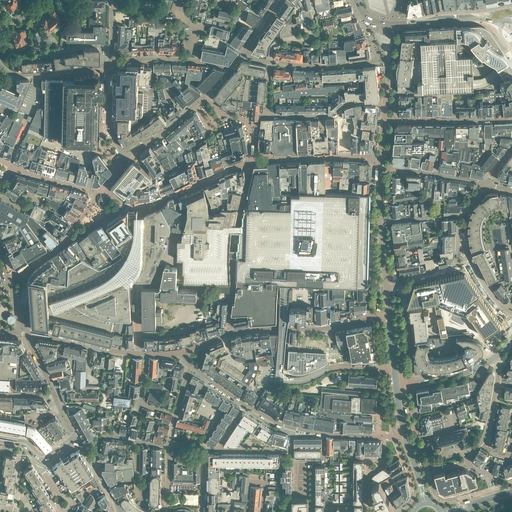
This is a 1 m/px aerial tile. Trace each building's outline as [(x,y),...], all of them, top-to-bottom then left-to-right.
[(6,7),(7,6),(10,10),(11,9),(11,10),(14,8),(13,8),(14,7),(19,4),(18,2),(20,1),(20,0),(2,0),(3,0),(5,3),(4,4),(6,7)] [(163,0),(161,9),(160,13),(167,15),(172,1),(176,3),(176,0),(180,0),(181,0),(163,0)] [(192,0),(191,6),(190,12),(190,14),(194,14),(194,15),(194,16),(195,16),(196,16),(197,16),(198,15),(199,15),(201,5),(202,5),(204,7),(208,5),(208,0),(192,0)] [(288,13),(288,12),(290,10),(293,6),(286,0),(283,5),(286,7),(284,11),(288,13)] [(303,3),(303,4),(302,4),(302,10),(301,11),(301,12),(299,11),(298,16),(299,16),(300,22),(297,22),(297,24),(300,23),(306,22),(305,18),(304,14),(311,12),(310,9),(312,9),(309,0),(299,0),(300,1),(301,0),(300,0),(303,0),(304,2),(303,3)] [(330,9),(330,8),(328,0),(325,1),(324,0),(314,0),(316,5),(316,8),(317,12),(324,10),(325,10),(328,9),(330,9)] [(408,0),(407,8),(406,14),(407,16),(412,16),(412,15),(416,15),(416,14),(420,14),(424,14),(423,8),(421,0),(408,0)] [(422,0),(424,8),(425,13),(426,13),(431,13),(428,0),(422,0)] [(437,12),(437,10),(435,0),(428,0),(431,13),(437,12)] [(442,0),(435,0),(437,10),(438,10),(439,10),(440,10),(441,10),(442,10),(443,10),(443,9),(444,9),(442,0)] [(442,0),(444,9),(447,9),(449,8),(453,8),(453,9),(457,8),(457,7),(455,0),(442,0)] [(105,6),(105,5),(105,3),(105,2),(105,1),(90,1),(89,9),(95,9),(95,16),(89,16),(89,25),(88,25),(89,25),(104,26),(105,8),(105,6)] [(254,3),(253,4),(265,12),(268,8),(262,4),(259,2),(254,3)] [(253,10),(262,16),(265,12),(253,4),(256,6),(253,10)] [(291,14),(288,12),(288,13),(284,11),(286,7),(283,5),(277,13),(284,18),(287,19),(290,14),(291,14)] [(346,8),(336,10),(338,16),(339,16),(341,16),(342,19),(351,17),(350,14),(352,13),(353,13),(352,7),(350,7),(346,8)] [(42,21),(42,22),(41,22),(49,32),(62,21),(54,11),(51,14),(52,16),(48,19),(46,20),(45,19),(44,20),(44,19),(42,21)] [(205,22),(212,23),(213,18),(207,17),(208,11),(205,11),(203,13),(202,19),(206,20),(205,22)] [(215,14),(213,20),(229,24),(233,13),(233,12),(230,11),(229,13),(220,11),(219,15),(215,14)] [(252,19),(257,22),(261,18),(248,12),(247,17),(252,19)] [(306,22),(313,20),(311,12),(304,14),(305,18),(306,22)] [(292,24),(295,24),(297,24),(297,22),(300,22),(299,16),(298,16),(294,17),(290,14),(287,19),(286,20),(292,23),(292,24)] [(257,43),(263,46),(270,48),(270,47),(270,46),(271,45),(272,44),(274,41),(276,40),(278,38),(281,37),(283,37),(285,36),(292,35),(290,23),(276,15),(259,39),(256,42),(257,43)] [(254,27),(257,22),(252,19),(247,17),(246,22),(250,24),(250,23),(254,27)] [(204,44),(203,48),(201,58),(201,59),(220,62),(220,60),(222,60),(224,52),(227,44),(227,43),(226,43),(228,39),(230,30),(232,25),(213,20),(212,25),(210,34),(208,38),(206,37),(204,44)] [(350,22),(353,31),(354,31),(354,29),(361,28),(358,21),(352,22),(351,21),(350,22)] [(353,34),(353,31),(350,22),(342,24),(342,26),(345,25),(346,28),(345,28),(346,32),(348,31),(349,35),(353,34)] [(82,31),(67,31),(67,40),(93,41),(94,41),(104,41),(104,42),(105,42),(105,26),(104,26),(89,25),(88,25),(85,25),(83,29),(82,31)] [(115,51),(128,51),(128,43),(128,41),(131,41),(131,29),(127,29),(127,31),(125,31),(125,26),(118,25),(117,43),(115,43),(115,51)] [(240,29),(249,34),(253,29),(249,27),(243,25),(240,29)] [(457,27),(457,35),(457,40),(460,40),(462,40),(464,40),(466,40),(467,40),(468,40),(468,41),(469,41),(470,42),(472,46),(475,49),(477,52),(480,55),(484,57),(487,60),(491,62),(492,63),(495,64),(496,65),(497,65),(497,66),(497,67),(498,67),(503,76),(504,77),(511,75),(511,64),(505,54),(491,32),(490,32),(490,31),(489,31),(489,30),(488,30),(488,29),(487,29),(487,28),(486,28),(485,27),(484,27),(483,27),(483,26),(482,26),(481,26),(480,26),(479,26),(478,26),(477,26),(469,26),(465,26),(457,27)] [(449,27),(429,29),(430,36),(449,35),(457,35),(457,27),(449,27)] [(364,34),(361,28),(354,29),(354,31),(353,31),(353,34),(354,37),(355,37),(363,34),(364,34)] [(245,40),(249,34),(240,29),(236,35),(245,40)] [(424,29),(417,29),(417,34),(418,34),(418,39),(425,39),(424,29)] [(13,34),(12,35),(13,38),(12,38),(14,43),(14,42),(16,46),(17,48),(20,46),(20,45),(22,44),(23,45),(27,44),(26,42),(25,36),(27,35),(25,30),(22,31),(22,30),(21,30),(20,30),(20,31),(19,31),(18,31),(18,32),(17,32),(13,34)] [(402,38),(412,38),(412,34),(411,34),(411,30),(404,30),(403,31),(403,32),(402,37),(402,38)] [(32,33),(36,43),(35,44),(37,48),(41,47),(40,45),(43,43),(42,41),(41,41),(37,31),(34,32),(32,33)] [(236,35),(234,33),(232,32),(231,37),(229,37),(226,42),(230,44),(238,49),(241,46),(240,45),(242,43),(245,40),(236,35)] [(413,59),(410,84),(414,84),(414,91),(422,91),(422,92),(432,91),(432,92),(452,92),(452,91),(456,91),(465,90),(474,90),(473,72),(473,71),(472,56),(465,56),(465,49),(463,40),(462,40),(460,40),(457,40),(457,35),(449,35),(430,36),(430,41),(425,42),(419,42),(420,59),(413,59)] [(354,49),(368,46),(365,37),(356,39),(345,41),(338,41),(333,41),(329,40),(329,49),(336,49),(345,49),(346,49),(354,48),(354,49)] [(401,49),(400,57),(413,59),(420,59),(419,42),(403,41),(402,41),(401,49)] [(257,54),(259,55),(263,46),(257,43),(252,51),(255,53),(257,54)] [(264,56),(267,57),(268,57),(270,48),(263,46),(259,55),(262,56),(264,56)] [(355,54),(362,53),(369,52),(369,47),(369,46),(368,46),(354,49),(355,54)] [(325,63),(330,63),(329,49),(321,48),(321,62),(325,63)] [(53,57),(54,60),(55,69),(59,68),(58,67),(60,67),(61,68),(68,67),(68,66),(70,66),(74,66),(80,65),(79,62),(98,63),(98,62),(98,50),(98,49),(83,49),(83,53),(82,53),(82,50),(78,51),(77,51),(78,53),(73,54),(64,55),(53,57)] [(336,49),(329,49),(330,63),(337,62),(336,49)] [(345,49),(336,49),(337,62),(346,61),(346,55),(346,49),(345,49)] [(369,52),(362,53),(355,54),(349,55),(350,61),(370,58),(369,51),(369,52)] [(315,62),(319,62),(319,54),(315,54),(306,53),(305,62),(309,62),(315,62)] [(397,81),(398,81),(397,82),(398,83),(398,84),(410,84),(413,59),(400,57),(400,63),(399,64),(399,67),(399,69),(398,74),(398,75),(397,81)] [(265,75),(267,66),(250,63),(250,62),(243,61),(238,68),(239,69),(242,71),(265,75)] [(18,71),(27,71),(27,62),(27,63),(22,63),(18,63),(18,64),(18,68),(18,71)] [(193,78),(195,65),(189,65),(185,82),(188,83),(191,78),(193,78)] [(206,66),(201,66),(200,79),(209,70),(210,69),(209,67),(206,66)] [(348,87),(348,91),(344,91),(346,100),(350,100),(355,100),(355,101),(362,100),(365,100),(365,101),(369,101),(372,100),(372,101),(378,101),(378,100),(378,96),(379,96),(378,93),(378,87),(378,81),(377,81),(377,73),(376,73),(376,66),(370,67),(363,68),(343,70),(322,71),(323,79),(344,78),(344,77),(358,77),(358,82),(351,82),(351,87),(348,87)] [(117,82),(115,126),(116,126),(117,126),(118,126),(118,131),(121,135),(121,136),(128,148),(154,133),(166,123),(159,114),(159,110),(159,109),(158,109),(158,94),(156,83),(153,83),(152,83),(153,73),(151,73),(151,67),(141,67),(127,67),(117,67),(117,82)] [(223,73),(225,70),(221,69),(213,67),(213,68),(210,71),(218,78),(220,76),(221,74),(223,73)] [(271,73),(271,76),(271,79),(273,79),(276,80),(276,81),(277,81),(279,81),(279,80),(279,78),(280,75),(279,75),(279,72),(280,72),(281,70),(278,69),(277,68),(276,68),(275,69),(274,71),(274,73),(271,73)] [(239,69),(220,90),(228,96),(244,77),(239,73),(242,71),(239,69)] [(264,80),(264,76),(242,72),(240,69),(237,73),(240,75),(227,97),(220,98),(228,105),(240,106),(240,108),(242,109),(251,109),(251,108),(251,103),(254,104),(254,102),(264,102),(265,97),(265,91),(266,86),(266,80),(264,80)] [(482,79),(478,79),(479,88),(483,87),(486,86),(490,84),(501,77),(495,69),(485,77),(482,79)] [(218,78),(210,71),(200,81),(199,80),(194,80),(191,85),(199,89),(202,92),(203,91),(204,92),(212,85),(217,80),(218,78)] [(315,71),(315,80),(317,80),(320,80),(320,82),(319,83),(318,83),(319,87),(323,86),(322,81),(322,71),(315,71)] [(74,81),(62,81),(61,137),(61,143),(96,144),(97,99),(97,98),(102,98),(103,78),(100,78),(100,77),(99,76),(98,76),(97,75),(97,73),(74,76),(74,81)] [(511,75),(504,77),(503,77),(500,79),(502,94),(506,93),(505,92),(511,90),(511,75)] [(0,86),(1,87),(0,88),(0,100),(17,108),(17,109),(18,106),(29,82),(29,81),(29,80),(28,80),(28,79),(27,79),(26,79),(19,79),(18,79),(17,80),(16,80),(16,81),(16,86),(16,87),(16,88),(17,89),(16,92),(2,86),(1,85),(0,85),(0,86)] [(176,79),(171,80),(174,86),(177,90),(173,93),(175,96),(177,94),(178,93),(179,95),(187,104),(188,104),(201,94),(201,93),(201,92),(190,85),(183,80),(181,82),(180,80),(179,79),(178,79),(176,79)] [(62,80),(45,80),(42,80),(41,88),(42,88),(42,91),(45,91),(44,108),(38,108),(34,118),(29,116),(28,118),(27,120),(32,122),(29,129),(41,134),(44,135),(44,136),(45,136),(59,137),(61,137),(62,81),(62,80)] [(284,92),(296,90),(295,84),(287,85),(286,84),(285,84),(285,82),(284,81),(283,84),(283,89),(284,92)] [(160,100),(166,98),(164,88),(163,88),(161,83),(160,83),(157,84),(158,90),(160,100)] [(296,90),(284,92),(281,92),(280,92),(274,93),(274,98),(279,98),(279,100),(282,100),(284,100),(284,98),(307,98),(307,95),(325,94),(325,95),(329,94),(329,92),(337,91),(337,90),(342,89),(342,91),(345,90),(344,85),(343,85),(329,85),(323,86),(319,87),(316,87),(312,88),(307,88),(296,90)] [(228,96),(220,90),(214,97),(213,97),(222,105),(220,107),(228,111),(229,109),(237,110),(238,105),(242,105),(243,101),(238,100),(238,99),(232,99),(232,101),(226,98),(228,96)] [(452,92),(432,92),(432,95),(432,106),(433,114),(438,114),(438,115),(442,115),(441,103),(452,102),(452,101),(452,92)] [(177,94),(175,96),(174,97),(183,108),(183,107),(186,104),(186,105),(187,104),(179,95),(178,93),(177,94)] [(502,93),(495,94),(495,98),(495,104),(493,104),(494,116),(495,116),(497,116),(497,117),(500,116),(501,115),(503,115),(503,116),(504,116),(502,97),(502,93)] [(334,101),(333,102),(338,107),(345,101),(341,96),(340,96),(339,94),(333,99),(334,101)] [(160,102),(161,102),(165,101),(167,104),(166,104),(174,114),(175,113),(176,114),(180,110),(177,106),(176,106),(174,103),(171,105),(167,101),(166,98),(160,100),(160,102)] [(167,104),(165,101),(161,102),(166,109),(164,111),(166,114),(170,119),(174,116),(173,115),(174,114),(166,104),(167,104)] [(258,120),(259,119),(259,112),(262,112),(262,113),(263,113),(264,102),(256,102),(248,101),(243,101),(242,105),(242,109),(251,109),(251,108),(252,108),(251,120),(258,120)] [(329,104),(329,113),(331,113),(331,112),(338,107),(333,102),(330,104),(329,104)] [(452,105),(452,102),(441,103),(442,115),(452,115),(452,105)] [(355,116),(352,117),(354,121),(354,125),(354,126),(354,127),(360,127),(375,129),(375,128),(376,123),(377,112),(377,111),(363,109),(364,106),(362,105),(354,106),(355,114),(355,116)] [(345,112),(342,112),(343,118),(352,117),(355,116),(355,114),(354,106),(353,107),(350,107),(349,108),(348,108),(347,108),(346,109),(345,109),(344,110),(345,110),(345,112)] [(195,112),(194,113),(191,115),(193,118),(190,121),(192,123),(191,124),(192,125),(193,124),(195,120),(199,118),(197,113),(196,112),(195,112)] [(16,139),(22,125),(19,124),(23,116),(18,113),(14,120),(12,125),(9,131),(6,139),(0,149),(0,156),(9,160),(12,153),(12,152),(11,152),(14,147),(14,146),(16,140),(17,139),(16,139)] [(191,115),(184,121),(189,127),(192,125),(191,124),(192,123),(190,121),(193,118),(191,115)] [(0,137),(6,126),(8,123),(12,125),(14,120),(7,117),(5,120),(4,120),(2,123),(0,126),(0,137)] [(337,120),(335,120),(335,123),(338,123),(338,127),(338,129),(338,131),(338,137),(338,140),(339,152),(345,152),(352,152),(351,133),(352,133),(353,134),(353,133),(354,128),(354,127),(354,126),(354,125),(354,121),(352,117),(343,118),(337,118),(337,120)] [(192,128),(194,130),(197,129),(196,128),(203,124),(199,118),(195,120),(193,124),(195,126),(192,128)] [(260,127),(260,131),(265,131),(273,131),(273,119),(261,119),(260,127)] [(273,131),(273,144),(275,144),(275,154),(278,154),(287,153),(298,153),(297,120),(286,120),(286,119),(277,119),(274,119),(273,119),(273,131)] [(326,119),(318,120),(320,137),(328,137),(327,126),(326,119)] [(335,119),(326,119),(327,126),(328,137),(338,137),(338,131),(338,129),(338,127),(338,123),(335,123),(335,120),(335,119)] [(297,120),(298,153),(300,153),(307,153),(309,153),(308,145),(309,145),(309,142),(308,138),(313,137),(312,132),(311,125),(311,120),(303,120),(297,120)] [(318,120),(311,120),(311,125),(312,132),(313,137),(320,137),(318,120)] [(187,129),(189,127),(184,121),(179,125),(187,134),(189,132),(187,129)] [(0,149),(6,139),(9,131),(12,125),(8,123),(6,126),(0,137),(0,149)] [(205,129),(203,124),(196,128),(197,129),(194,130),(197,136),(199,135),(200,134),(199,132),(205,129)] [(245,132),(244,129),(243,125),(242,125),(242,124),(242,125),(235,126),(224,130),(226,136),(227,136),(227,137),(231,136),(232,136),(245,133),(245,132)] [(482,138),(479,137),(479,127),(480,124),(469,124),(469,125),(468,138),(468,147),(474,148),(482,148),(482,138)] [(492,150),(492,145),(492,144),(492,142),(492,139),(492,137),(492,124),(485,124),(484,137),(485,137),(485,138),(482,138),(482,148),(482,152),(490,152),(491,152),(492,150)] [(182,133),(184,136),(186,135),(187,134),(179,125),(175,129),(180,135),(182,133)] [(438,148),(437,159),(438,159),(438,157),(440,158),(439,170),(440,171),(456,174),(459,153),(459,148),(454,148),(455,138),(455,125),(454,125),(446,125),(445,134),(445,139),(440,138),(438,138),(437,148),(438,148)] [(354,128),(353,133),(358,134),(358,136),(363,137),(366,138),(374,139),(374,138),(375,135),(375,130),(360,128),(354,128)] [(29,129),(28,133),(32,135),(43,139),(43,137),(44,136),(44,135),(41,134),(29,129)] [(178,137),(180,135),(175,129),(171,133),(179,143),(180,142),(179,141),(180,139),(178,137)] [(205,129),(199,132),(200,134),(199,135),(201,138),(208,134),(206,130),(205,129)] [(219,144),(222,151),(220,152),(221,153),(228,151),(227,149),(223,138),(222,131),(217,134),(217,135),(219,144)] [(264,140),(264,151),(270,150),(270,151),(271,144),(273,144),(273,131),(265,131),(264,140)] [(418,134),(412,134),(412,131),(404,131),(395,131),(394,140),(423,139),(423,134),(418,134)] [(20,165),(28,145),(29,142),(32,135),(28,133),(23,140),(26,141),(25,145),(20,144),(20,146),(20,147),(19,147),(15,157),(13,162),(20,165)] [(181,140),(180,139),(179,141),(180,142),(179,143),(171,133),(167,136),(167,138),(171,142),(166,146),(172,154),(172,155),(174,158),(178,156),(184,152),(190,149),(194,147),(197,146),(194,142),(191,143),(188,144),(183,146),(181,143),(182,142),(181,141),(181,140)] [(237,161),(244,159),(246,158),(245,154),(249,152),(247,143),(247,142),(246,139),(246,136),(245,133),(232,136),(236,147),(233,148),(237,161)] [(32,135),(29,142),(38,145),(40,146),(41,142),(43,139),(32,135)] [(222,151),(219,144),(217,135),(212,137),(208,138),(210,145),(207,146),(208,148),(210,155),(211,158),(211,160),(210,160),(211,162),(212,162),(214,171),(217,170),(225,167),(222,158),(221,153),(220,152),(222,151)] [(229,149),(233,148),(236,147),(232,136),(231,136),(227,137),(223,138),(227,149),(229,149)] [(358,136),(357,136),(358,140),(358,151),(361,151),(361,152),(361,151),(363,151),(366,151),(366,145),(366,139),(363,139),(363,137),(358,136)] [(320,137),(313,137),(315,153),(321,153),(322,153),(320,137)] [(328,137),(320,137),(322,153),(329,152),(328,139),(328,137)] [(338,137),(328,137),(328,139),(329,152),(330,152),(338,152),(339,152),(338,140),(338,137)] [(366,138),(363,137),(363,139),(366,139),(366,145),(366,151),(370,151),(371,151),(372,150),(372,149),(373,146),(373,142),(374,142),(373,142),(374,141),(374,140),(374,139),(366,138)] [(455,138),(454,148),(459,148),(468,147),(468,138),(462,138),(456,138),(455,138)] [(208,174),(214,171),(212,162),(211,162),(210,160),(211,160),(211,158),(210,155),(208,148),(207,146),(206,139),(199,144),(200,144),(199,144),(204,162),(205,164),(208,174)] [(159,154),(163,160),(172,155),(172,154),(166,146),(163,140),(153,147),(156,152),(158,155),(159,154)] [(426,153),(427,147),(427,140),(424,140),(424,141),(394,141),(393,152),(408,153),(411,151),(417,151),(417,149),(424,149),(423,153),(426,153)] [(37,149),(38,145),(29,142),(28,145),(20,165),(26,167),(26,168),(27,168),(30,158),(31,158),(33,153),(33,152),(36,148),(37,149)] [(194,147),(190,149),(191,151),(191,152),(192,155),(194,162),(194,164),(194,162),(196,162),(196,163),(196,164),(204,162),(199,144),(197,146),(194,147)] [(501,157),(504,153),(507,148),(499,145),(495,144),(492,144),(492,145),(492,150),(498,155),(501,157)] [(42,147),(40,146),(38,145),(37,149),(36,148),(33,152),(33,153),(31,158),(30,158),(27,168),(29,168),(29,169),(35,170),(42,148),(42,147)] [(153,147),(150,148),(162,165),(164,164),(168,161),(174,158),(172,155),(163,160),(159,154),(158,155),(156,152),(153,147)] [(438,148),(437,148),(434,148),(431,147),(427,147),(426,153),(426,158),(425,158),(423,158),(423,161),(422,161),(421,167),(423,168),(424,168),(425,169),(433,170),(435,160),(437,161),(437,159),(438,148)] [(472,159),(474,148),(468,147),(459,148),(459,153),(456,174),(460,174),(460,175),(469,176),(470,176),(472,169),(472,166),(471,166),(472,164),(472,161),(472,159)] [(46,150),(42,148),(35,170),(41,172),(47,150),(46,150)] [(162,165),(150,148),(141,153),(145,159),(156,175),(165,169),(162,165)] [(227,149),(228,151),(228,154),(231,164),(237,161),(233,148),(229,149),(227,149)] [(500,158),(497,156),(498,155),(492,150),(491,152),(490,152),(482,152),(482,148),(474,148),(472,159),(478,161),(478,162),(479,162),(482,165),(486,170),(486,169),(493,167),(500,158)] [(191,151),(190,149),(184,152),(185,154),(189,167),(191,182),(196,180),(197,180),(198,179),(197,176),(194,164),(194,162),(192,155),(191,152),(191,151)] [(41,172),(46,173),(53,175),(55,166),(56,164),(54,163),(57,155),(47,150),(41,172)] [(231,164),(228,154),(228,151),(221,153),(222,158),(225,167),(231,164)] [(184,152),(178,156),(180,166),(178,167),(179,169),(186,184),(191,182),(189,167),(185,154),(184,152)] [(415,167),(418,167),(419,167),(420,159),(421,158),(422,153),(412,153),(411,155),(412,155),(411,166),(413,167),(413,166),(415,166),(415,167)] [(98,154),(92,158),(92,159),(95,171),(97,172),(97,173),(99,174),(98,180),(100,184),(100,183),(110,171),(107,167),(98,154)] [(66,155),(62,162),(65,162),(65,163),(67,164),(69,165),(69,168),(66,179),(74,181),(75,181),(77,172),(79,165),(80,161),(77,160),(66,155)] [(406,160),(405,166),(406,166),(411,166),(412,155),(411,155),(402,155),(402,160),(406,160)] [(178,156),(174,158),(168,161),(181,187),(186,184),(179,169),(178,167),(180,166),(178,156)] [(54,175),(53,176),(54,176),(60,178),(61,178),(65,163),(65,162),(62,162),(60,161),(58,160),(57,159),(56,163),(57,163),(57,165),(54,175)] [(472,169),(470,176),(475,177),(478,162),(478,161),(472,159),(472,161),(472,164),(471,166),(472,166),(472,169)] [(123,173),(111,187),(112,188),(118,193),(119,193),(122,196),(126,199),(126,200),(132,191),(137,187),(145,186),(149,185),(150,184),(149,181),(151,181),(153,180),(155,179),(154,178),(153,179),(151,176),(141,167),(141,166),(135,161),(132,164),(131,163),(123,172),(123,173)] [(162,165),(165,169),(168,174),(169,173),(170,177),(176,189),(181,187),(168,161),(164,164),(162,165)] [(299,162),(299,173),(299,194),(291,194),(291,208),(265,206),(249,204),(249,207),(245,207),(245,215),(244,215),(244,216),(243,216),(243,220),(243,224),(242,224),(242,231),(242,232),(241,232),(240,241),(239,241),(239,249),(238,249),(238,251),(238,256),(237,280),(255,281),(280,281),(280,283),(280,285),(313,286),(366,287),(367,287),(367,284),(368,278),(367,278),(367,277),(368,261),(369,194),(367,194),(325,193),(325,187),(325,161),(320,162),(320,161),(319,161),(319,162),(315,162),(314,162),(307,162),(306,163),(306,165),(304,165),(302,165),(302,163),(301,162),(299,162)] [(334,168),(333,175),(339,175),(343,176),(343,168),(343,167),(344,161),(342,161),(339,161),(334,161),(334,167),(334,168)] [(503,167),(501,169),(505,172),(507,173),(508,170),(509,168),(511,166),(511,165),(507,161),(506,162),(504,165),(503,167)] [(204,176),(205,175),(207,175),(208,174),(205,164),(204,162),(196,164),(197,166),(201,165),(204,176)] [(290,190),(282,190),(282,193),(291,194),(299,194),(299,173),(299,162),(288,163),(289,175),(289,182),(289,184),(290,190)] [(349,177),(348,181),(352,181),(353,181),(359,181),(364,182),(368,182),(369,182),(370,178),(369,178),(364,178),(359,178),(360,170),(360,162),(349,162),(349,169),(349,172),(349,177)] [(271,166),(258,167),(260,197),(249,197),(249,204),(265,206),(291,208),(291,194),(282,193),(282,190),(281,190),(280,163),(279,163),(271,164),(271,166)] [(280,163),(281,190),(282,190),(290,190),(289,184),(289,182),(289,175),(288,163),(287,163),(280,163)] [(77,172),(75,181),(85,184),(85,183),(87,174),(85,167),(79,166),(79,165),(77,172)] [(85,184),(89,185),(90,185),(91,185),(94,173),(91,172),(90,166),(85,167),(87,174),(85,183),(85,184)] [(258,167),(254,167),(253,172),(248,195),(247,197),(249,197),(260,197),(258,167)] [(501,169),(497,174),(498,174),(499,178),(500,179),(500,180),(506,182),(508,182),(509,178),(510,173),(507,173),(505,172),(501,169)] [(333,181),(333,189),(340,189),(348,190),(349,182),(352,183),(352,181),(348,181),(349,177),(349,172),(348,172),(348,174),(346,174),(346,176),(343,176),(339,175),(333,175),(333,181)] [(94,173),(91,185),(92,185),(95,186),(97,186),(97,185),(100,184),(98,180),(99,174),(97,173),(96,173),(94,173)] [(167,193),(176,189),(170,177),(169,173),(168,174),(161,177),(162,180),(164,185),(167,193)] [(12,182),(17,185),(21,176),(20,176),(20,175),(15,174),(14,176),(13,179),(12,179),(13,179),(11,181),(11,182),(12,182)] [(406,190),(413,191),(414,175),(406,175),(406,187),(406,190)] [(421,176),(414,175),(413,191),(414,191),(414,187),(421,188),(421,176)] [(22,188),(22,187),(27,179),(28,178),(27,178),(24,177),(25,177),(22,176),(21,176),(17,185),(20,187),(22,188)] [(225,176),(220,178),(223,189),(224,199),(228,199),(228,195),(228,192),(228,191),(227,185),(225,176)] [(435,177),(427,176),(425,176),(424,187),(425,189),(427,190),(427,192),(425,200),(433,199),(434,183),(435,179),(435,177)] [(161,177),(156,179),(159,187),(162,195),(167,193),(164,185),(162,180),(161,177)] [(391,191),(390,194),(401,193),(405,193),(405,185),(404,182),(404,181),(401,181),(401,177),(391,177),(391,182),(391,183),(391,191)] [(30,178),(29,178),(28,178),(27,179),(22,187),(22,188),(29,190),(30,186),(31,186),(33,179),(33,180),(29,179),(30,178)] [(220,179),(210,183),(214,191),(216,198),(216,199),(220,208),(223,206),(228,206),(228,199),(224,199),(223,189),(220,178),(220,179)] [(35,193),(36,193),(39,181),(36,180),(36,181),(33,180),(33,179),(31,186),(30,186),(29,190),(36,192),(35,193)] [(151,181),(149,181),(150,184),(149,185),(151,198),(162,195),(159,187),(156,179),(155,179),(153,180),(151,181)] [(39,181),(36,193),(38,195),(38,194),(40,195),(41,191),(42,191),(44,182),(40,181),(40,182),(39,181)] [(353,181),(353,190),(367,191),(368,191),(369,191),(370,191),(370,182),(369,182),(368,182),(364,182),(359,181),(353,181)] [(8,188),(9,188),(10,189),(14,192),(15,192),(14,193),(17,194),(18,194),(21,190),(19,189),(20,187),(17,185),(12,182),(11,182),(9,185),(8,187),(7,187),(7,188),(8,188)] [(45,195),(47,196),(50,184),(48,184),(48,183),(48,184),(44,183),(44,182),(42,191),(41,191),(40,195),(44,196),(45,195)] [(467,183),(460,182),(459,189),(466,191),(467,183)] [(206,199),(207,201),(216,199),(216,198),(214,191),(210,183),(204,186),(207,199),(206,199)] [(466,191),(472,192),(473,189),(474,184),(467,183),(466,191)] [(52,198),(53,195),(53,194),(57,186),(56,185),(56,186),(51,184),(50,184),(47,196),(50,197),(52,198)] [(56,199),(63,187),(62,187),(57,186),(53,194),(53,195),(52,198),(55,200),(56,199)] [(145,186),(137,187),(139,200),(145,199),(145,186)] [(183,233),(183,234),(182,240),(178,240),(177,260),(183,260),(183,273),(184,273),(184,282),(230,283),(230,280),(230,276),(230,272),(231,272),(231,268),(230,268),(230,264),(231,264),(231,260),(229,260),(230,256),(229,256),(230,255),(229,250),(230,250),(230,246),(230,243),(230,239),(230,235),(231,235),(231,231),(233,231),(233,230),(234,225),(235,225),(238,209),(237,209),(221,209),(221,212),(215,213),(214,214),(210,214),(207,202),(207,201),(206,199),(207,199),(204,186),(204,187),(203,187),(203,186),(186,195),(186,194),(189,205),(188,205),(188,214),(186,223),(183,231),(183,233)] [(61,201),(68,189),(69,189),(63,187),(56,199),(61,201)] [(132,191),(126,200),(133,201),(139,200),(137,187),(132,191)] [(10,197),(14,192),(10,189),(9,188),(8,188),(7,188),(4,193),(10,197)] [(70,190),(68,193),(80,198),(82,192),(71,189),(70,190)] [(15,192),(14,192),(10,197),(17,201),(19,196),(18,195),(18,194),(17,194),(14,193),(15,192)] [(87,201),(89,197),(88,194),(84,193),(82,192),(80,198),(87,201)] [(239,202),(240,198),(241,194),(234,192),(228,192),(228,195),(228,199),(228,206),(228,208),(232,208),(232,207),(236,207),(236,208),(238,208),(238,207),(238,206),(239,202)] [(401,200),(412,199),(411,192),(404,193),(400,194),(401,200)] [(87,201),(80,198),(68,193),(66,197),(73,201),(84,206),(86,202),(87,202),(87,201)] [(470,247),(472,251),(473,254),(473,255),(474,256),(483,251),(484,250),(486,249),(484,243),(483,237),(482,231),(483,225),(483,224),(484,220),(484,219),(486,215),(490,212),(489,212),(491,210),(491,211),(495,207),(500,206),(498,194),(498,193),(494,193),(493,193),(492,193),(491,193),(490,193),(489,193),(488,193),(487,194),(486,195),(485,196),(484,197),(484,198),(482,200),(482,201),(474,208),(474,209),(473,211),(470,216),(471,216),(470,219),(470,218),(468,224),(469,224),(468,227),(468,232),(469,232),(469,235),(468,235),(470,244),(471,246),(470,247)] [(188,214),(188,205),(189,205),(186,194),(185,195),(178,198),(180,205),(181,207),(184,207),(185,213),(188,214)] [(400,201),(401,200),(400,194),(391,195),(391,202),(396,201),(397,202),(399,201),(400,201)] [(500,194),(498,194),(500,206),(502,207),(502,209),(508,210),(506,195),(500,194)] [(76,216),(77,215),(76,215),(68,209),(61,205),(61,204),(55,200),(52,198),(50,197),(47,196),(46,204),(54,208),(54,209),(55,210),(54,212),(63,216),(70,220),(72,221),(73,221),(73,220),(76,216)] [(184,212),(185,213),(184,207),(181,207),(180,205),(178,198),(178,197),(173,198),(173,199),(176,209),(182,211),(184,212)] [(0,219),(1,220),(5,222),(8,221),(9,222),(12,220),(18,224),(26,221),(25,221),(28,216),(0,199),(0,219)] [(63,201),(64,202),(71,205),(80,211),(83,207),(83,206),(84,206),(73,201),(72,203),(65,199),(63,201)] [(219,208),(220,208),(216,199),(207,201),(207,202),(210,214),(214,214),(215,213),(221,212),(221,209),(220,209),(219,208)] [(420,203),(417,204),(418,216),(426,215),(425,203),(425,200),(423,200),(422,200),(420,200),(419,200),(420,203)] [(161,208),(170,224),(175,219),(174,218),(180,212),(183,214),(184,212),(182,211),(176,209),(169,205),(168,201),(161,208)] [(76,215),(77,215),(79,213),(80,211),(71,205),(64,202),(63,204),(62,203),(61,204),(61,205),(68,209),(76,215)] [(35,204),(28,216),(33,220),(34,217),(40,220),(45,209),(43,208),(35,204)] [(417,204),(410,204),(410,210),(411,215),(411,217),(418,216),(417,204)] [(444,215),(457,215),(462,206),(444,207),(444,215)] [(135,275),(134,281),(136,281),(138,281),(151,281),(160,259),(161,257),(166,247),(168,243),(169,233),(170,233),(170,230),(171,225),(170,224),(161,208),(161,209),(160,209),(159,209),(159,210),(155,211),(155,212),(154,212),(154,214),(150,214),(147,216),(147,215),(146,216),(144,217),(143,219),(143,224),(143,227),(142,227),(142,229),(142,230),(141,235),(141,241),(141,251),(141,253),(141,259),(140,262),(140,263),(140,265),(139,267),(139,268),(139,272),(139,275),(138,275),(135,275)] [(118,216),(108,223),(109,225),(117,236),(119,239),(121,241),(126,237),(131,233),(133,231),(137,228),(134,228),(134,227),(131,227),(130,227),(129,226),(129,225),(129,221),(129,211),(128,212),(128,211),(123,215),(121,213),(118,216)] [(50,218),(49,220),(53,224),(65,232),(66,229),(67,228),(71,223),(69,221),(62,217),(62,216),(61,216),(60,216),(56,213),(56,214),(53,213),(53,214),(52,213),(50,217),(51,217),(50,218)] [(28,216),(25,221),(26,221),(36,235),(39,239),(45,247),(47,246),(49,248),(51,247),(53,245),(54,245),(55,244),(57,242),(58,241),(58,240),(57,240),(43,227),(42,228),(41,228),(33,220),(28,216)] [(58,237),(49,229),(53,224),(49,220),(44,222),(40,220),(34,217),(33,220),(41,228),(42,228),(43,227),(57,240),(58,240),(60,238),(59,238),(58,237)] [(0,225),(0,235),(0,237),(1,237),(4,236),(4,237),(7,236),(17,232),(18,231),(18,229),(19,228),(18,224),(12,220),(9,222),(0,225)] [(170,230),(183,231),(181,231),(182,220),(178,220),(177,223),(176,223),(172,223),(171,230),(170,230)] [(18,231),(17,232),(20,238),(21,239),(23,239),(26,245),(21,247),(22,248),(20,249),(22,253),(27,261),(35,256),(37,255),(39,254),(46,249),(47,249),(46,249),(45,247),(39,239),(36,235),(26,221),(18,224),(19,228),(18,229),(18,231)] [(393,224),(392,225),(393,233),(393,234),(394,242),(409,240),(422,238),(421,232),(420,222),(411,222),(395,224),(393,224)] [(53,224),(49,229),(58,237),(59,238),(60,238),(60,239),(65,232),(53,224)] [(105,240),(110,237),(102,226),(101,226),(98,228),(104,237),(103,237),(105,240)] [(126,237),(121,241),(116,245),(119,248),(121,252),(124,255),(116,261),(112,263),(103,268),(99,269),(93,266),(87,263),(81,260),(81,261),(74,265),(68,269),(68,271),(68,280),(67,285),(63,284),(59,284),(46,281),(37,280),(29,278),(29,279),(30,279),(30,280),(30,281),(30,284),(27,283),(27,281),(26,284),(25,285),(25,287),(24,288),(24,289),(23,292),(23,293),(22,295),(22,296),(22,297),(22,298),(22,300),(21,302),(24,303),(26,303),(29,303),(29,300),(31,300),(31,303),(34,303),(36,303),(39,303),(41,303),(42,303),(44,303),(46,302),(48,302),(50,301),(52,301),(53,301),(52,301),(52,302),(59,300),(65,298),(70,296),(76,294),(82,292),(87,290),(93,287),(98,285),(104,282),(105,281),(107,280),(109,279),(111,278),(112,277),(114,275),(115,274),(117,273),(119,270),(121,269),(122,267),(123,266),(124,264),(125,264),(126,262),(127,260),(128,258),(129,256),(130,254),(132,252),(133,250),(133,248),(134,246),(135,244),(135,242),(136,240),(136,238),(136,236),(137,233),(137,231),(137,230),(137,228),(133,231),(131,233),(126,237)] [(98,228),(89,233),(96,243),(101,250),(109,261),(121,252),(119,248),(116,245),(113,241),(111,238),(110,238),(109,238),(110,237),(105,240),(103,237),(104,237),(98,228)] [(80,240),(85,249),(88,253),(90,257),(95,263),(93,266),(99,269),(103,268),(112,263),(116,261),(124,255),(121,252),(109,261),(101,250),(96,243),(89,233),(88,234),(87,235),(80,240)] [(2,241),(4,247),(5,247),(19,241),(17,236),(5,240),(3,241),(2,241)] [(394,243),(395,247),(396,252),(407,251),(407,249),(416,248),(431,245),(435,245),(442,243),(441,241),(441,240),(441,239),(436,240),(435,236),(423,238),(422,238),(409,240),(394,242),(394,243)] [(19,241),(5,247),(7,252),(17,247),(19,246),(22,245),(20,240),(19,241)] [(79,258),(81,260),(87,263),(93,266),(95,263),(90,257),(88,253),(87,254),(79,241),(78,240),(69,246),(78,256),(79,258)] [(437,252),(445,251),(455,249),(455,245),(442,245),(442,243),(435,245),(437,252)] [(424,263),(424,265),(425,269),(426,269),(427,269),(428,269),(432,268),(435,267),(434,262),(439,261),(437,252),(435,245),(431,245),(416,248),(419,264),(424,263)] [(17,247),(7,252),(9,258),(13,267),(16,268),(18,267),(19,266),(20,266),(23,264),(23,263),(25,263),(25,262),(26,262),(27,261),(22,253),(20,249),(19,246),(17,247)] [(81,261),(81,260),(79,258),(78,256),(69,246),(68,246),(64,249),(73,264),(74,265),(81,261)] [(504,248),(504,249),(497,250),(500,272),(504,280),(506,280),(511,279),(511,266),(511,263),(509,248),(509,247),(508,247),(508,246),(507,246),(506,246),(505,246),(505,247),(504,247),(504,248)] [(396,253),(397,262),(410,260),(411,265),(419,264),(416,248),(407,249),(407,251),(396,252),(396,253)] [(68,266),(68,267),(73,264),(64,249),(59,253),(68,266)] [(445,251),(437,252),(439,261),(439,266),(442,266),(445,265),(446,264),(447,264),(448,264),(449,263),(450,262),(451,261),(452,261),(452,260),(453,259),(453,258),(454,256),(454,255),(446,257),(445,251)] [(496,278),(483,251),(474,256),(473,255),(472,255),(472,256),(472,257),(472,258),(473,258),(473,259),(474,259),(475,259),(487,282),(488,282),(496,278)] [(64,269),(68,266),(59,253),(58,253),(52,257),(52,258),(58,267),(64,269)] [(59,272),(57,268),(58,267),(52,258),(51,259),(50,258),(46,262),(57,276),(60,273),(59,272)] [(57,276),(46,262),(42,265),(51,277),(55,278),(57,276)] [(425,269),(424,265),(419,266),(419,264),(413,266),(408,266),(399,267),(400,276),(406,276),(414,274),(421,272),(426,271),(425,270),(425,269)] [(55,278),(51,277),(42,265),(37,268),(46,281),(59,284),(63,284),(67,285),(68,280),(68,271),(61,270),(61,273),(60,273),(57,276),(55,278)] [(142,288),(142,289),(143,327),(156,326),(156,325),(162,325),(162,313),(163,313),(163,309),(156,309),(156,297),(161,297),(161,298),(197,299),(197,289),(178,289),(178,286),(177,285),(177,268),(170,267),(170,265),(166,265),(165,267),(164,267),(161,286),(162,286),(159,289),(156,289),(156,287),(142,288)] [(35,274),(37,277),(37,280),(46,281),(37,268),(32,273),(31,274),(35,274)] [(131,311),(134,281),(135,275),(136,272),(135,271),(136,270),(135,269),(134,270),(133,271),(134,271),(132,273),(130,274),(130,273),(129,274),(128,275),(127,275),(126,276),(123,278),(122,277),(120,278),(121,279),(121,278),(121,279),(55,308),(56,309),(56,310),(54,310),(50,301),(48,302),(46,302),(44,303),(42,303),(41,303),(39,303),(36,303),(34,303),(31,303),(31,300),(31,311),(32,320),(25,323),(26,325),(33,327),(33,329),(51,332),(51,330),(54,330),(56,331),(55,330),(78,320),(111,305),(114,320),(131,321),(131,311)] [(414,285),(407,306),(413,305),(436,300),(452,307),(454,308),(464,311),(468,313),(478,328),(485,337),(501,325),(465,274),(414,285)] [(277,300),(279,285),(280,285),(280,283),(280,281),(255,281),(237,280),(235,303),(233,303),(232,315),(234,315),(242,314),(245,314),(248,314),(250,324),(277,323),(277,300)] [(228,292),(229,292),(228,294),(229,294),(229,290),(229,289),(229,287),(230,285),(229,285),(219,284),(219,289),(218,291),(227,291),(227,294),(226,294),(226,296),(227,296),(228,292)] [(494,291),(495,293),(496,292),(497,294),(505,288),(504,286),(502,287),(501,285),(497,288),(496,286),(493,289),(494,290),(494,291)] [(367,294),(368,294),(367,287),(366,287),(357,287),(357,288),(355,288),(356,291),(354,291),(354,297),(358,297),(358,299),(358,300),(368,300),(367,294)] [(500,298),(507,293),(509,291),(507,289),(506,289),(505,288),(497,294),(498,296),(500,298)] [(331,320),(335,319),(335,308),(334,308),(334,305),(335,305),(335,302),(339,302),(339,300),(345,300),(345,295),(348,295),(348,293),(347,293),(346,292),(345,292),(345,289),(328,289),(328,300),(329,306),(330,306),(331,315),(331,319),(331,320)] [(315,309),(315,313),(327,313),(327,306),(329,306),(328,300),(327,300),(327,293),(320,293),(320,300),(314,300),(315,309)] [(505,302),(506,304),(509,301),(508,299),(511,297),(511,294),(511,293),(509,295),(507,293),(500,298),(501,299),(500,299),(502,301),(503,301),(504,303),(505,302)] [(339,302),(340,308),(354,308),(355,303),(354,299),(345,300),(339,300),(339,302)] [(355,303),(354,308),(354,311),(354,315),(364,313),(367,311),(366,303),(355,303)] [(113,326),(114,320),(111,305),(78,320),(55,330),(56,331),(59,332),(59,334),(107,346),(109,341),(112,341),(114,332),(116,322),(115,326),(113,326)] [(290,320),(296,321),(295,323),(301,323),(306,323),(306,321),(312,321),(312,306),(307,306),(307,308),(301,308),(301,307),(296,307),(296,308),(291,307),(290,307),(290,308),(290,315),(290,316),(290,320)] [(354,308),(340,308),(340,318),(342,318),(345,317),(348,316),(353,315),(353,313),(353,311),(354,311),(354,308)] [(422,308),(409,309),(409,314),(410,320),(413,320),(422,319),(422,318),(422,316),(429,315),(429,311),(422,311),(422,308)] [(205,312),(207,319),(207,318),(206,315),(210,314),(210,316),(216,318),(217,318),(226,319),(227,313),(221,312),(210,311),(209,311),(205,312)] [(328,323),(327,313),(315,313),(315,323),(315,324),(328,323)] [(242,314),(234,315),(234,317),(233,317),(233,320),(234,323),(233,325),(235,327),(244,325),(242,314)] [(9,323),(12,324),(15,323),(16,319),(14,317),(11,316),(8,317),(8,320),(9,323)] [(210,317),(207,318),(207,319),(208,319),(209,321),(210,321),(213,324),(213,325),(216,335),(221,333),(221,332),(219,327),(220,322),(219,322),(220,321),(217,321),(211,320),(211,319),(210,317)] [(219,327),(221,332),(224,330),(225,326),(226,326),(226,324),(226,319),(217,318),(216,318),(216,320),(211,319),(211,320),(217,321),(220,321),(219,322),(220,322),(219,327)] [(414,340),(427,339),(425,318),(422,318),(422,319),(413,320),(414,340)] [(210,337),(211,337),(216,335),(213,325),(213,324),(210,321),(209,321),(208,319),(207,319),(206,320),(207,326),(210,337)] [(122,341),(126,341),(126,335),(122,334),(122,333),(123,330),(124,325),(124,322),(117,322),(113,341),(121,342),(122,342),(122,341)] [(123,330),(122,333),(133,332),(133,324),(128,324),(125,324),(125,326),(125,327),(124,327),(124,329),(125,329),(125,330),(123,330)] [(204,338),(210,337),(207,326),(202,328),(204,338)] [(352,329),(346,330),(352,361),(376,361),(378,360),(376,348),(375,349),(374,337),(373,337),(371,326),(364,327),(352,329)] [(202,328),(196,329),(199,339),(204,338),(202,328)] [(194,341),(199,339),(196,329),(191,330),(194,343),(194,341)] [(194,343),(191,330),(190,330),(191,331),(185,333),(188,344),(194,343)] [(347,343),(345,331),(344,331),(336,333),(339,348),(345,347),(345,343),(347,343)] [(133,332),(122,333),(122,334),(126,335),(126,341),(125,349),(126,349),(126,348),(127,349),(128,349),(132,349),(134,349),(133,340),(134,340),(133,332)] [(290,332),(289,344),(298,345),(299,340),(296,339),(297,333),(290,332)] [(183,346),(188,344),(185,333),(180,334),(183,346)] [(252,334),(254,346),(254,347),(262,346),(260,333),(253,334),(252,334)] [(183,346),(180,334),(175,335),(178,347),(183,346)] [(246,335),(242,336),(245,348),(247,348),(248,350),(254,349),(254,346),(252,334),(246,335)] [(279,353),(282,353),(284,353),(285,335),(289,335),(289,334),(270,334),(272,355),(279,356),(279,353)] [(241,335),(236,337),(238,345),(240,352),(241,352),(242,355),(243,355),(242,352),(244,352),(244,349),(244,348),(245,348),(242,336),(241,336),(241,335)] [(430,339),(415,340),(416,343),(412,343),(413,357),(415,374),(432,371),(432,369),(433,369),(437,369),(442,369),(446,368),(450,368),(455,367),(459,366),(463,364),(467,362),(471,360),(475,358),(478,355),(478,354),(481,352),(482,352),(483,351),(483,350),(483,349),(483,348),(483,347),(483,346),(483,345),(483,344),(482,344),(482,343),(481,342),(480,341),(479,341),(478,340),(476,339),(475,339),(474,338),(472,337),(470,335),(456,336),(459,338),(462,341),(465,344),(466,345),(467,347),(466,349),(466,351),(465,352),(463,353),(459,355),(456,356),(452,357),(448,358),(445,358),(441,359),(437,359),(433,359),(432,359),(431,358),(430,358),(429,358),(429,357),(428,357),(428,356),(427,356),(427,355),(426,354),(426,353),(426,352),(426,351),(426,350),(426,349),(426,348),(427,347),(429,344),(431,341),(430,341),(430,339)] [(240,361),(241,358),(242,355),(241,352),(240,352),(238,345),(236,337),(230,338),(232,343),(231,343),(232,347),(231,347),(232,351),(233,351),(234,351),(232,353),(236,356),(235,359),(240,361)] [(0,419),(10,421),(10,415),(11,415),(12,396),(12,393),(12,392),(13,376),(16,340),(0,339),(0,419)] [(22,343),(22,342),(21,342),(21,341),(22,341),(22,340),(21,339),(20,339),(19,339),(19,340),(18,340),(13,340),(13,347),(14,348),(22,343)] [(50,349),(49,351),(54,350),(55,349),(54,348),(50,347),(51,342),(47,341),(46,341),(43,341),(43,340),(40,340),(39,340),(38,340),(37,340),(37,343),(36,343),(36,344),(39,349),(46,346),(48,347),(49,349),(50,349)] [(223,341),(216,344),(218,349),(220,348),(222,352),(224,351),(225,353),(228,352),(227,349),(223,341)] [(18,351),(25,348),(24,347),(22,343),(14,348),(18,351)] [(62,355),(63,355),(64,351),(65,344),(58,343),(57,348),(55,349),(54,350),(49,351),(42,354),(45,361),(62,355)] [(216,353),(218,353),(222,352),(220,348),(218,349),(216,344),(209,347),(209,349),(208,350),(207,350),(206,350),(209,351),(211,352),(212,351),(216,353)] [(81,348),(79,358),(87,360),(87,354),(88,349),(81,348)] [(288,367),(288,368),(288,370),(288,371),(289,372),(290,372),(291,373),(292,373),(294,374),(295,374),(296,374),(297,374),(298,374),(299,374),(301,374),(302,374),(303,374),(304,373),(305,373),(306,373),(308,372),(309,372),(310,372),(311,371),(312,370),(314,370),(315,369),(317,368),(325,364),(328,363),(346,362),(346,353),(345,349),(332,351),(326,353),(326,354),(312,352),(304,351),(303,351),(296,352),(289,350),(289,352),(288,367)] [(27,351),(23,353),(19,359),(20,361),(29,356),(27,351)] [(97,366),(97,368),(98,368),(99,368),(99,366),(101,366),(104,366),(105,355),(100,355),(99,355),(99,354),(98,354),(97,361),(97,366)] [(256,361),(249,362),(250,369),(257,371),(259,366),(259,365),(265,366),(266,366),(268,366),(266,355),(259,356),(256,357),(256,361)] [(22,364),(24,366),(32,361),(29,356),(20,361),(22,364)] [(105,357),(105,358),(105,367),(113,368),(113,362),(113,357),(105,357)] [(114,367),(123,368),(123,358),(115,357),(115,358),(113,358),(113,362),(115,362),(114,367)] [(77,358),(77,364),(86,366),(87,361),(87,360),(79,358),(77,358)] [(132,358),(132,369),(141,370),(142,359),(132,358)] [(161,375),(162,368),(158,368),(159,359),(154,358),(153,377),(155,377),(155,376),(161,377),(161,375)] [(49,363),(47,364),(51,370),(68,367),(71,366),(70,364),(68,359),(66,360),(66,359),(49,363)] [(166,376),(168,368),(169,361),(168,360),(164,359),(164,360),(163,359),(163,361),(162,368),(161,375),(166,376)] [(175,361),(171,360),(171,361),(169,361),(168,368),(172,369),(172,368),(175,368),(176,364),(177,361),(176,361),(176,362),(175,361)] [(202,367),(201,367),(202,369),(206,367),(210,369),(211,368),(211,367),(212,368),(213,367),(215,366),(212,365),(212,363),(209,362),(208,363),(203,361),(202,364),(203,366),(202,367)] [(37,369),(34,364),(27,368),(26,369),(29,374),(37,369)] [(82,387),(85,387),(85,385),(86,385),(86,371),(86,366),(77,364),(77,370),(76,375),(76,380),(76,387),(78,387),(82,387)] [(169,371),(169,373),(171,373),(171,371),(174,371),(174,370),(182,372),(182,371),(183,371),(184,367),(181,366),(181,365),(182,365),(176,364),(175,368),(172,368),(172,369),(171,371),(169,371)] [(202,369),(204,369),(204,370),(204,372),(211,377),(213,373),(214,374),(217,370),(216,370),(217,368),(215,366),(213,367),(212,368),(211,367),(211,368),(210,369),(206,367),(202,369)] [(29,374),(26,369),(25,367),(24,373),(20,374),(20,376),(29,374)] [(55,377),(58,376),(72,373),(71,367),(69,368),(68,368),(68,367),(51,370),(55,377)] [(507,368),(507,373),(503,373),(502,376),(507,376),(507,379),(511,379),(511,368),(507,368)] [(141,381),(141,370),(132,369),(131,381),(141,381)] [(242,380),(244,381),(248,384),(252,378),(255,379),(257,371),(250,369),(246,375),(242,380)] [(211,377),(216,381),(223,371),(220,370),(219,372),(217,370),(214,374),(213,373),(211,377)] [(216,381),(220,384),(226,376),(223,374),(224,372),(223,371),(216,381)] [(484,380),(485,380),(493,383),(495,375),(495,374),(494,373),(494,372),(493,371),(492,371),(491,371),(490,371),(489,372),(488,373),(484,380)] [(72,373),(58,376),(58,377),(59,379),(60,382),(60,383),(60,386),(64,388),(64,389),(69,388),(74,387),(72,381),(76,380),(76,375),(73,375),(72,373)] [(193,375),(190,381),(189,382),(191,383),(189,390),(199,393),(201,388),(204,382),(193,375)] [(349,375),(348,385),(377,387),(378,377),(377,377),(349,375)] [(178,379),(178,378),(169,376),(167,389),(176,390),(177,387),(178,382),(177,382),(178,379)] [(228,378),(226,376),(220,384),(225,387),(232,377),(229,376),(228,378)] [(225,387),(230,390),(235,383),(232,380),(233,378),(232,377),(225,387)] [(112,385),(112,386),(115,386),(117,387),(118,382),(113,381),(113,378),(109,378),(107,378),(107,382),(103,382),(103,383),(112,385)] [(456,383),(428,388),(417,390),(419,402),(420,410),(432,408),(431,404),(436,403),(436,405),(436,404),(443,402),(443,404),(448,403),(447,400),(454,398),(455,400),(459,399),(458,396),(466,394),(466,396),(470,395),(478,383),(476,385),(473,383),(474,381),(474,380),(456,383)] [(492,389),(492,388),(493,383),(485,380),(484,380),(481,386),(482,387),(481,390),(479,389),(477,393),(478,398),(480,407),(480,410),(483,409),(486,408),(489,408),(488,408),(489,405),(490,400),(490,399),(490,394),(491,394),(490,394),(491,389),(492,389)] [(230,390),(234,393),(241,383),(238,382),(237,384),(235,383),(230,390)] [(242,384),(241,383),(234,393),(239,396),(244,389),(241,387),(242,384)] [(131,385),(131,384),(130,384),(130,385),(129,395),(129,396),(133,396),(138,397),(139,397),(139,392),(140,390),(139,390),(140,386),(139,385),(139,386),(131,385)] [(83,401),(83,390),(79,390),(78,390),(78,387),(76,387),(74,387),(69,388),(69,401),(75,401),(83,401)] [(252,391),(251,390),(246,387),(241,397),(241,398),(244,400),(245,400),(247,401),(252,391)] [(68,401),(69,401),(69,388),(64,389),(60,391),(64,402),(68,401)] [(218,404),(223,397),(208,388),(206,392),(204,395),(204,396),(216,404),(216,403),(218,404)] [(321,393),(322,393),(358,396),(358,391),(322,388),(321,393)] [(193,396),(198,398),(202,399),(204,395),(199,393),(189,390),(187,389),(185,393),(186,394),(193,396)] [(89,401),(99,401),(99,391),(89,390),(89,401)] [(252,404),(258,394),(252,391),(247,401),(248,402),(252,404)] [(150,393),(148,399),(147,401),(160,405),(163,397),(150,393)] [(376,397),(364,397),(358,396),(322,393),(321,400),(319,410),(324,411),(327,412),(332,413),(336,413),(339,414),(343,414),(343,416),(347,417),(347,414),(348,415),(348,411),(351,411),(362,412),(362,411),(371,411),(375,411),(376,411),(376,410),(376,408),(376,406),(376,405),(376,403),(376,401),(376,400),(376,398),(377,398),(377,397),(376,397)] [(193,396),(186,394),(185,397),(184,397),(184,399),(192,402),(193,399),(195,400),(195,398),(193,397),(193,396)] [(124,396),(118,396),(114,395),(114,397),(113,397),(113,400),(112,404),(115,404),(121,405),(123,405),(131,406),(131,404),(131,397),(124,396)] [(255,405),(260,408),(266,398),(261,395),(255,405)] [(266,398),(260,408),(264,411),(270,401),(270,400),(271,398),(267,396),(266,398)] [(240,407),(223,397),(218,404),(220,404),(219,406),(226,409),(231,412),(230,413),(234,416),(235,415),(240,407)] [(478,408),(480,407),(478,398),(475,399),(467,401),(469,409),(476,407),(476,408),(478,408)] [(192,402),(184,399),(183,401),(183,402),(183,404),(193,407),(197,408),(198,406),(191,404),(192,402)] [(269,413),(274,403),(270,401),(264,411),(267,412),(269,413)] [(274,403),(269,413),(273,416),(279,406),(274,403)] [(282,421),(288,422),(291,404),(289,403),(289,406),(288,406),(288,410),(285,409),(282,421)] [(464,404),(456,407),(458,412),(457,412),(456,412),(460,420),(459,421),(460,425),(463,424),(461,422),(461,420),(465,418),(467,417),(465,412),(467,411),(464,404)] [(283,408),(279,406),(273,416),(275,416),(278,418),(278,417),(283,408)] [(495,445),(494,449),(505,451),(510,430),(507,429),(511,408),(502,406),(501,409),(497,408),(496,411),(500,412),(497,427),(498,428),(495,443),(491,442),(490,445),(495,445)] [(295,411),(293,423),(292,424),(298,425),(301,408),(302,407),(299,407),(298,411),(295,411)] [(75,425),(85,419),(87,418),(87,417),(82,408),(76,412),(75,410),(72,412),(73,413),(70,415),(72,420),(75,425)] [(143,414),(150,416),(152,411),(144,409),(142,408),(141,413),(143,414)] [(425,435),(426,434),(427,433),(433,432),(432,429),(445,426),(444,421),(446,421),(446,418),(445,418),(443,409),(440,410),(441,415),(432,417),(432,415),(430,416),(420,418),(422,426),(424,434),(425,435)] [(484,409),(483,409),(483,410),(480,410),(479,412),(478,412),(475,411),(475,414),(479,415),(479,418),(486,419),(488,410),(484,410),(484,409)] [(97,416),(97,419),(97,421),(107,422),(107,418),(110,418),(111,411),(106,410),(106,417),(97,416)] [(308,427),(311,410),(309,410),(308,413),(306,412),(305,413),(303,426),(308,427)] [(234,416),(230,413),(227,411),(226,412),(220,420),(227,425),(230,422),(234,416)] [(324,413),(321,412),(318,429),(324,430),(324,429),(327,412),(324,411),(324,413)] [(348,411),(348,415),(347,431),(355,432),(356,424),(355,423),(354,421),(354,415),(351,414),(351,411),(348,411)] [(169,424),(172,416),(161,412),(159,419),(162,420),(162,421),(169,424)] [(179,414),(178,416),(179,417),(187,419),(193,421),(195,417),(194,417),(194,416),(191,416),(190,415),(180,412),(180,414),(179,414)] [(290,436),(287,436),(288,434),(275,431),(274,431),(273,430),(273,431),(244,412),(243,412),(242,413),(242,414),(243,414),(244,415),(240,421),(247,426),(246,428),(266,441),(271,443),(271,446),(284,450),(285,446),(288,447),(290,436)] [(316,415),(313,428),(318,429),(321,412),(319,412),(318,415),(316,415)] [(324,429),(329,430),(332,413),(327,412),(324,429)] [(125,414),(124,418),(127,419),(126,422),(136,425),(139,416),(139,415),(129,413),(128,415),(125,414)] [(339,414),(336,413),(335,421),(340,421),(340,431),(346,431),(347,431),(348,415),(347,414),(347,417),(343,416),(343,414),(339,414)] [(355,423),(363,423),(372,424),(372,422),(373,416),(365,416),(363,416),(359,416),(359,415),(354,415),(355,415),(354,415),(354,421),(355,423)] [(58,422),(57,420),(55,416),(51,419),(44,425),(43,426),(43,425),(38,430),(39,431),(42,435),(58,422)] [(75,425),(77,429),(82,426),(83,427),(85,426),(85,427),(86,426),(86,427),(89,425),(91,424),(87,418),(85,419),(75,425)] [(202,426),(196,424),(195,431),(204,433),(206,427),(207,427),(210,420),(205,418),(202,426)] [(97,421),(97,419),(93,419),(93,425),(97,425),(97,429),(97,430),(97,431),(100,431),(101,430),(101,429),(107,430),(107,427),(108,427),(109,426),(109,423),(107,423),(107,422),(97,421)] [(153,421),(147,419),(144,428),(150,430),(151,431),(155,421),(153,421)] [(181,427),(184,428),(186,421),(179,420),(179,419),(177,420),(176,426),(175,428),(181,430),(181,427)] [(220,420),(214,430),(222,435),(226,429),(225,429),(227,425),(220,420)] [(231,434),(240,440),(246,430),(245,429),(246,428),(247,426),(240,421),(231,434)] [(42,435),(52,446),(53,445),(54,444),(48,436),(50,434),(51,435),(61,426),(58,422),(42,435)] [(363,432),(363,423),(355,423),(356,424),(355,432),(363,432)] [(373,424),(372,424),(363,423),(363,432),(372,433),(373,433),(375,431),(373,429),(373,424)] [(168,434),(169,427),(159,424),(157,434),(156,434),(164,436),(164,433),(168,434)] [(89,427),(89,425),(86,427),(86,426),(85,427),(85,426),(83,427),(82,426),(77,429),(79,433),(93,426),(92,426),(92,425),(89,427)] [(56,440),(65,432),(61,426),(51,435),(55,440),(56,440)] [(93,434),(97,432),(93,426),(79,433),(84,441),(85,442),(90,439),(91,441),(93,440),(93,439),(93,438),(95,437),(93,434)] [(132,426),(132,428),(129,437),(128,438),(135,439),(136,437),(137,437),(139,430),(137,430),(138,428),(132,426)] [(30,436),(30,435),(34,430),(33,429),(32,428),(31,428),(30,428),(29,427),(27,427),(25,435),(26,435),(28,435),(29,436),(30,436)] [(461,428),(457,429),(457,430),(460,441),(461,447),(462,448),(469,446),(469,445),(470,445),(471,445),(471,446),(471,444),(472,443),(472,441),(470,442),(469,438),(467,431),(466,427),(461,428)] [(33,439),(34,439),(39,434),(37,432),(36,431),(35,430),(34,430),(30,435),(30,436),(30,437),(31,437),(31,438),(33,439)] [(142,436),(141,440),(148,441),(149,438),(150,435),(152,436),(153,433),(144,430),(142,436)] [(207,441),(207,445),(216,445),(222,435),(214,430),(207,441)] [(427,439),(425,439),(426,445),(429,444),(429,445),(431,444),(432,444),(436,442),(437,445),(435,445),(434,445),(434,446),(434,447),(434,450),(433,450),(434,451),(438,450),(442,449),(442,448),(442,446),(443,445),(443,446),(443,445),(444,445),(445,445),(446,445),(446,444),(447,444),(448,444),(449,444),(451,443),(451,444),(451,443),(452,443),(453,443),(454,443),(454,442),(455,442),(456,442),(457,442),(458,441),(458,442),(459,441),(460,441),(457,430),(453,431),(432,437),(427,439)] [(164,436),(156,434),(155,434),(153,433),(152,436),(154,437),(153,441),(162,443),(164,436)] [(36,443),(37,442),(42,438),(39,434),(34,439),(33,439),(36,443)] [(236,446),(240,440),(231,434),(224,445),(225,446),(224,446),(236,446)] [(39,447),(40,446),(46,442),(42,438),(37,442),(36,443),(39,447)] [(294,438),(294,459),(296,459),(296,499),(292,499),(292,511),(362,511),(363,504),(355,504),(354,504),(324,504),(316,504),(312,504),(312,459),(316,459),(321,459),(322,459),(322,450),(322,438),(316,438),(294,438)] [(381,456),(381,455),(382,454),(382,452),(381,451),(381,450),(382,447),(381,447),(382,441),(381,441),(358,440),(357,440),(357,441),(357,453),(360,453),(362,454),(362,453),(364,453),(364,455),(379,456),(381,456)] [(44,450),(45,450),(50,447),(46,442),(40,446),(39,447),(41,449),(42,450),(43,450),(44,450)] [(483,460),(487,453),(480,449),(479,451),(476,456),(483,460)] [(88,477),(93,475),(78,452),(76,451),(68,456),(62,460),(52,467),(70,490),(82,481),(84,480),(88,477)] [(105,460),(111,461),(111,460),(112,457),(113,454),(108,453),(100,452),(98,451),(97,457),(98,459),(105,460)] [(111,460),(111,461),(115,461),(115,462),(123,464),(123,463),(124,460),(125,456),(123,456),(124,454),(115,452),(113,451),(113,454),(112,457),(111,460)] [(16,457),(16,454),(11,453),(11,456),(5,455),(2,469),(2,472),(2,473),(12,474),(13,474),(13,471),(13,470),(16,457)] [(216,465),(216,454),(208,454),(208,465),(216,465)] [(216,465),(268,466),(279,466),(279,455),(216,454),(216,465)] [(476,456),(472,461),(483,468),(486,462),(483,460),(476,456)] [(193,475),(193,478),(191,478),(191,483),(200,483),(200,481),(201,458),(196,458),(189,458),(182,458),(182,460),(189,460),(189,470),(189,475),(193,475)] [(391,463),(389,465),(392,469),(402,463),(399,458),(393,462),(392,463),(391,463)] [(127,459),(127,463),(126,466),(122,469),(105,468),(105,469),(103,468),(102,469),(103,470),(102,471),(110,484),(116,482),(134,480),(132,459),(127,459)] [(111,461),(105,460),(105,461),(106,461),(105,468),(122,469),(126,466),(127,463),(123,463),(123,464),(115,462),(115,461),(111,461)] [(495,463),(491,473),(497,476),(500,466),(503,467),(503,466),(504,462),(502,461),(501,461),(496,460),(495,463)] [(43,480),(33,465),(31,463),(27,466),(29,468),(24,471),(34,486),(31,488),(41,503),(38,505),(43,511),(53,511),(55,510),(53,507),(53,506),(49,501),(50,500),(52,503),(54,502),(40,482),(43,480)] [(173,482),(182,483),(182,470),(182,466),(177,466),(177,463),(172,463),(172,478),(173,478),(173,482)] [(387,466),(386,467),(389,471),(393,475),(401,470),(404,468),(405,468),(405,467),(405,466),(405,465),(404,465),(403,465),(402,463),(392,469),(389,465),(387,466)] [(292,475),(292,470),(292,464),(286,464),(286,470),(283,470),(283,475),(292,475)] [(511,464),(503,467),(506,477),(511,475),(511,464)] [(372,478),(372,479),(372,482),(373,500),(373,501),(373,502),(378,511),(379,511),(386,511),(389,511),(394,508),(389,499),(386,494),(380,483),(392,475),(393,475),(389,471),(386,467),(373,476),(372,476),(372,477),(372,478)] [(191,483),(191,478),(193,478),(193,475),(189,475),(189,470),(182,470),(182,483),(191,483)] [(473,477),(472,474),(467,471),(466,471),(467,474),(465,475),(464,470),(460,471),(461,472),(448,476),(446,477),(446,480),(437,482),(437,483),(439,489),(440,492),(445,495),(447,494),(452,493),(453,493),(459,491),(459,492),(460,492),(460,491),(465,490),(466,490),(472,488),(472,487),(478,485),(476,476),(473,477)] [(6,483),(5,492),(5,501),(5,503),(10,504),(10,502),(13,501),(16,479),(15,479),(16,475),(13,474),(12,474),(2,473),(2,472),(2,473),(5,474),(4,480),(3,482),(6,483)] [(237,487),(237,491),(238,491),(242,492),(245,492),(248,492),(248,486),(249,475),(250,473),(243,472),(243,475),(240,475),(240,479),(242,480),(242,487),(237,487)] [(151,490),(161,491),(161,474),(151,473),(151,490)] [(436,476),(437,482),(446,480),(446,477),(445,474),(436,476)] [(87,489),(98,483),(93,475),(88,477),(84,480),(82,481),(83,482),(78,485),(81,490),(86,487),(87,489)] [(207,476),(207,481),(207,492),(218,492),(222,492),(222,478),(220,478),(220,476),(212,476),(207,476)] [(232,488),(234,489),(236,477),(228,477),(228,479),(233,480),(232,488)] [(396,483),(395,483),(397,486),(408,483),(407,477),(405,478),(402,479),(396,482),(396,483)] [(292,492),(292,488),(292,481),(283,481),(283,486),(286,486),(286,492),(292,492)] [(116,484),(111,486),(114,491),(117,496),(126,492),(134,488),(134,482),(129,485),(128,483),(125,483),(116,484)] [(391,485),(385,488),(388,493),(391,491),(394,489),(398,491),(400,490),(407,499),(410,497),(410,496),(410,492),(410,491),(410,490),(409,485),(409,483),(408,483),(397,486),(395,483),(391,485)] [(248,511),(259,511),(262,487),(263,487),(261,487),(251,486),(249,508),(248,511)] [(265,498),(267,499),(273,499),(274,493),(275,491),(275,487),(268,486),(270,493),(270,494),(267,494),(266,497),(265,498)] [(394,489),(391,491),(395,493),(402,503),(406,500),(407,499),(400,490),(398,491),(394,489)] [(160,509),(161,491),(151,490),(150,507),(152,507),(160,509)] [(391,491),(388,493),(392,501),(396,507),(402,503),(395,493),(391,491)] [(215,500),(215,501),(217,502),(217,500),(218,500),(218,492),(207,492),(208,500),(215,500)] [(75,495),(82,503),(83,504),(82,502),(84,498),(81,493),(77,494),(76,495),(75,495)] [(150,511),(151,511),(149,511),(145,510),(142,509),(140,507),(136,504),(133,501),(131,499),(129,497),(127,493),(118,498),(121,503),(123,506),(125,508),(125,509),(126,509),(126,510),(127,510),(128,510),(129,511),(150,511)] [(278,511),(281,511),(282,504),(281,504),(283,494),(274,493),(273,499),(273,503),(273,504),(272,511),(271,511),(278,511)] [(83,504),(85,505),(91,509),(97,501),(95,500),(93,495),(90,494),(83,504)] [(105,494),(104,494),(98,498),(99,499),(97,500),(101,505),(102,504),(105,508),(106,508),(106,507),(109,504),(109,500),(105,494)] [(215,501),(212,502),(208,502),(207,511),(218,511),(216,511),(216,509),(215,509),(215,501)] [(83,504),(82,503),(71,511),(73,511),(90,511),(91,511),(92,511),(86,507),(85,507),(84,506),(85,505),(83,504)]
